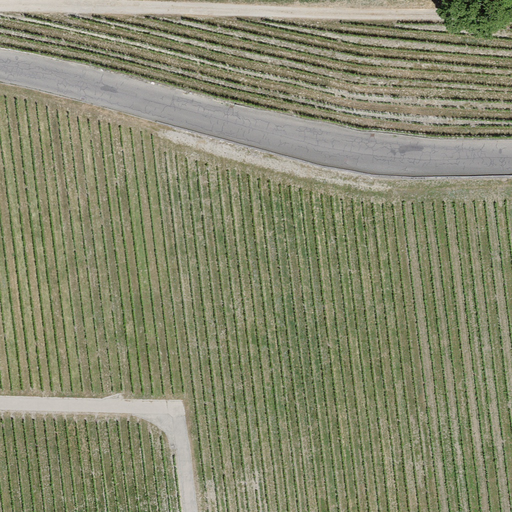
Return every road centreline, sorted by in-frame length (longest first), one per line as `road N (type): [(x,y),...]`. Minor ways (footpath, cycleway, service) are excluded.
road 1 (unclassified): [(0,66),(351,150),(511,155)]
road 2 (track): [(0,5),(511,19)]
road 3 (track): [(196,511),(181,409),(0,404)]
